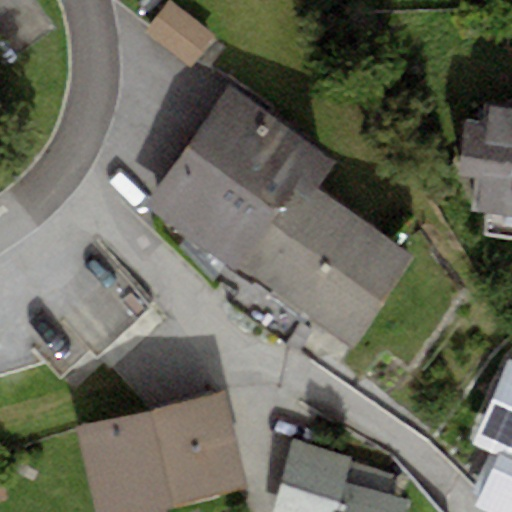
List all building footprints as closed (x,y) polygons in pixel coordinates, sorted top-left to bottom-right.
[(215,36),(169,0),(144,32),(190,68),(215,36)] [(228,81),(140,206),(249,282),(252,278),(349,346),(414,254),(319,187),(339,158),(228,81)] [(511,108),(483,105),(480,126),(465,124),(458,174),(476,176),(472,210),(511,215),(511,108)] [(118,265),(59,317),(89,353),(95,359),(155,307),(118,265)] [(6,283),(0,284),(0,373),(48,360),(19,325),(6,283)] [(46,302),(19,325),(48,360),(61,376),(89,353),(59,317),(46,302)] [(511,511),(511,358),(506,356),(468,445),(495,456),(473,507),(484,511),(511,511)] [(226,388),(72,424),(92,511),(166,511),(165,510),(250,490),(226,388)] [(352,458),(292,439),(272,511),(441,511),(392,456),(386,471),(350,463),(352,458)]
